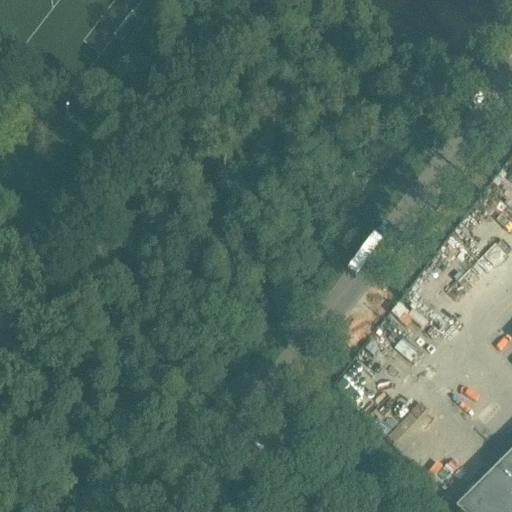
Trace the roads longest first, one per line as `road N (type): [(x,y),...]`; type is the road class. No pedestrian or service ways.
road 1 (unclassified): [(176,511),(511,80)]
road 2 (unknown): [(495,416),(466,378),(472,350),(511,302)]
